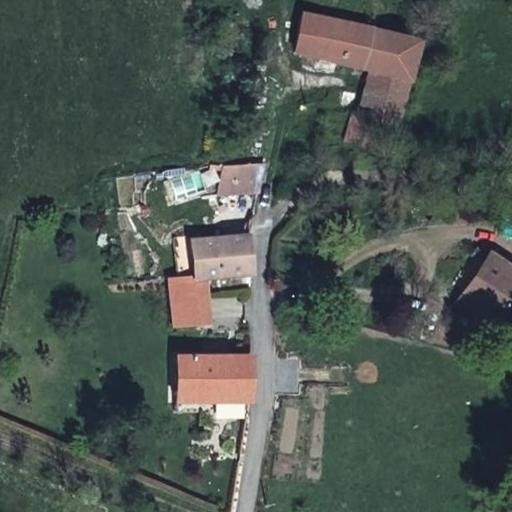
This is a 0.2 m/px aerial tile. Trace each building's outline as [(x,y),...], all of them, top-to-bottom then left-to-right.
[(292,53),(366,71),(406,81),(415,44),(299,16),(292,53)] [(366,71),(355,115),(396,125),(406,81),(366,71)] [(349,114),(342,141),(371,150),(377,137),(392,141),(396,125),(355,115),(349,114)] [(266,163),(223,168),(216,194),(259,189),(266,163)] [(191,281),(204,280),(251,275),(246,235),(187,241),(191,277),(191,281)] [(511,272),(486,256),(456,302),(491,324),(511,291),(511,272)] [(165,280),(171,328),(209,326),(204,280),(191,281),(191,277),(165,280)] [(173,357),(173,403),(250,403),(251,357),(173,357)]
